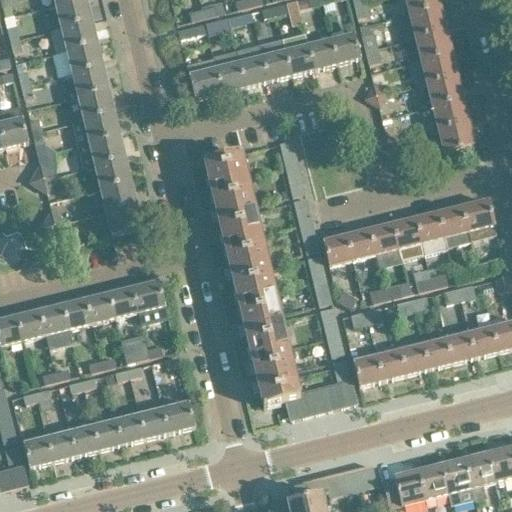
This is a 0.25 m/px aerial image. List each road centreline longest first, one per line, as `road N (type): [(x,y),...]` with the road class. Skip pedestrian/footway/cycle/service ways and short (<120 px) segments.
road 1 (residential): [(159,140),(355,92),(384,203)]
road 2 (residential): [(239,471),(511,403)]
road 3 (residential): [(187,259),(239,471)]
road 4 (residential): [(187,259),(0,304)]
road 5 (residential): [(73,511),(239,471)]
road 6 (residential): [(125,0),(159,140)]
road 7 (residential): [(511,172),(384,203)]
road 8 (residential): [(159,140),(187,259)]
road 9 (residential): [(511,118),(482,0)]
